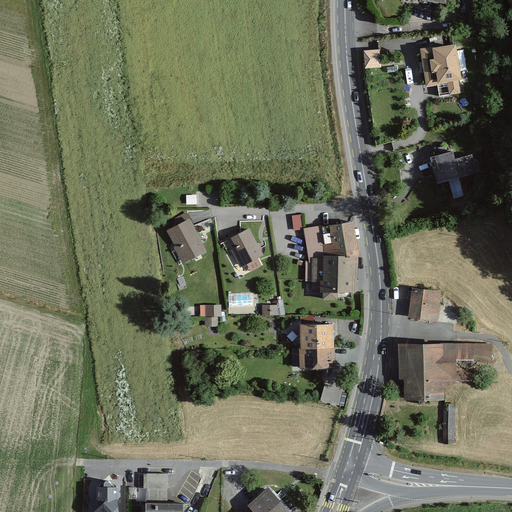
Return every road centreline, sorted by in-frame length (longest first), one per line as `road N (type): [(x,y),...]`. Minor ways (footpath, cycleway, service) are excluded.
road 1 (secondary): [(346,0),(381,290),(377,361),(350,470)]
road 2 (residential): [(348,475),(88,465)]
road 3 (unknown): [(380,336),(482,336),(501,346),(511,368)]
